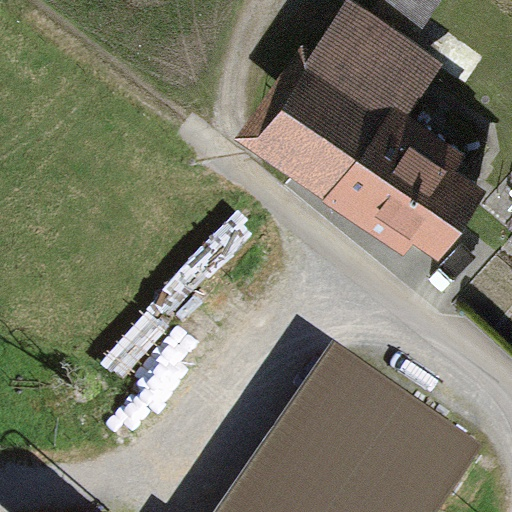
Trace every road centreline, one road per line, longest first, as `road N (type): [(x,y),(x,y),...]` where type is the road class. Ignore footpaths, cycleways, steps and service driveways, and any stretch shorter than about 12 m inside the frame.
road 1 (track): [(511,403),(433,326),(223,161),(205,135),(256,0)]
road 2 (track): [(365,279),(221,432),(151,476)]
